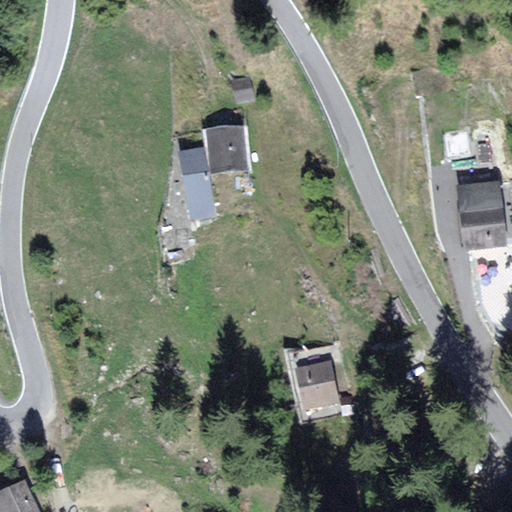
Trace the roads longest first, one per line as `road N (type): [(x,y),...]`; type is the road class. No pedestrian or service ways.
road 1 (tertiary): [(276,0),(332,94),(438,325),(511,438)]
road 2 (tertiary): [(0,419),(22,416),(34,396),(11,269),(11,193),(61,0)]
